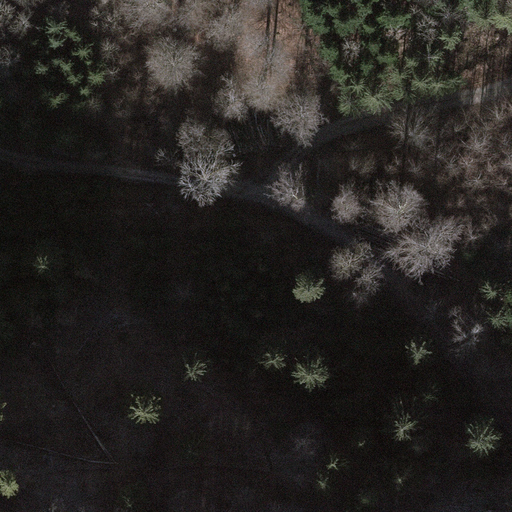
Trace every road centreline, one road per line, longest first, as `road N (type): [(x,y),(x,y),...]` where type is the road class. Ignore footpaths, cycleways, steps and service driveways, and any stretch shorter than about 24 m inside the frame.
road 1 (track): [(0,70),(287,215)]
road 2 (track): [(287,215),(293,177),(321,137),(347,123),(511,94)]
road 3 (track): [(0,154),(233,187)]
road 4 (track): [(406,304),(511,425)]
road 5 (track): [(287,215),(339,243),(406,304)]
